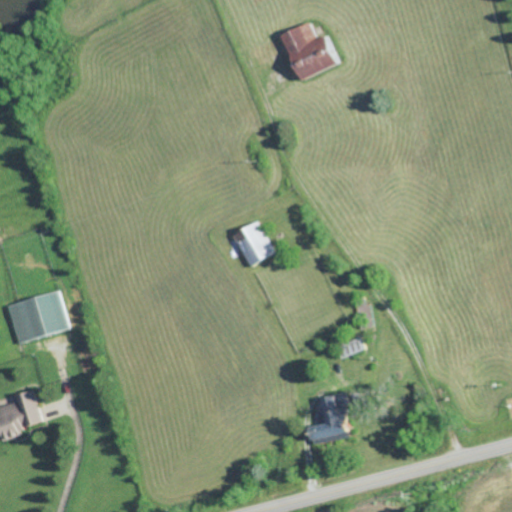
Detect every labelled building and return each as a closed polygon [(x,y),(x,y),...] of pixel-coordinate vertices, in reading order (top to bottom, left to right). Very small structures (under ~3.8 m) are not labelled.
[(301,80),(338,65),(326,37),(318,40),(311,22),(282,33),(301,80)] [(252,266),(278,253),(261,220),(235,234),(252,266)] [(19,342),(70,329),(61,291),(10,304),(19,342)] [(45,421),(33,390),(17,396),(19,401),(0,407),(0,439),(1,443),(22,435),(20,430),(45,421)] [(322,397),(327,423),(310,427),(313,445),(352,438),(344,393),(322,397)]
